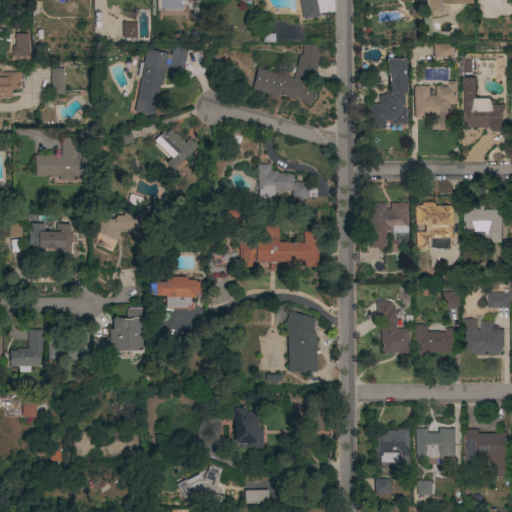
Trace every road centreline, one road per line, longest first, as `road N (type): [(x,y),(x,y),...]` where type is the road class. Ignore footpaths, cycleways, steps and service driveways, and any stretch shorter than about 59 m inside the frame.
road 1 (residential): [(347,511),(346,0)]
road 2 (residential): [(210,111),(290,130),(343,172),(511,167)]
road 3 (residential): [(346,393),(511,393)]
